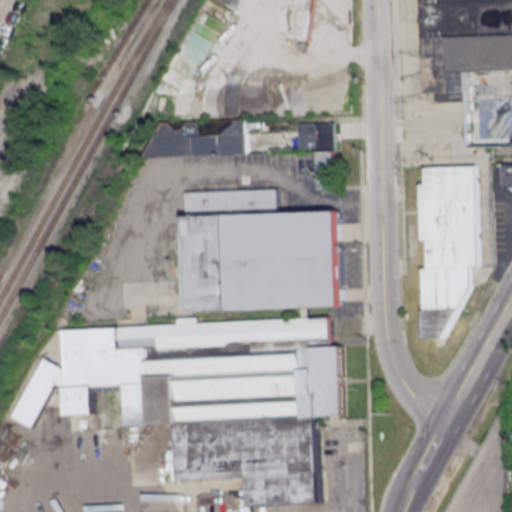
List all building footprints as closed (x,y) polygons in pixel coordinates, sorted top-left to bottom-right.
[(511,144),(511,0),(422,0),(426,94),(468,93),(470,146),(511,144)] [(271,153),(270,133),(248,134),(247,119),(154,122),(155,156),(271,153)] [(337,123),(301,123),(301,133),(318,133),(318,146),(337,146),(337,123)] [(338,190),(338,151),(320,151),(320,190),(338,190)] [(511,186),(511,164),(492,164),(492,187),(511,186)] [(425,166),(425,179),(421,187),(422,240),(427,242),(427,263),(423,270),(424,338),(445,338),(473,282),(473,268),(480,268),(479,165),(425,166)] [(186,192),(191,311),(344,305),(340,210),(279,212),(278,188),(186,192)] [(65,329),(67,369),(43,358),(15,417),(35,427),(45,404),(53,407),(68,407),(68,414),(95,413),(94,393),(97,387),(127,386),(128,425),(178,423),(180,479),(250,477),(251,505),(323,502),(320,417),(346,416),(343,348),(333,343),(332,317),(198,322),(198,318),(181,318),(178,325),(65,329)]
